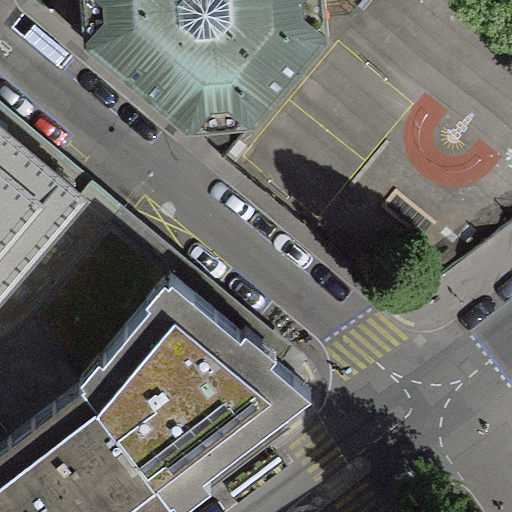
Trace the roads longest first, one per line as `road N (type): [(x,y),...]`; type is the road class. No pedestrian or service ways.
road 1 (residential): [(0,39),(437,402)]
road 2 (residential): [(296,511),(437,402)]
